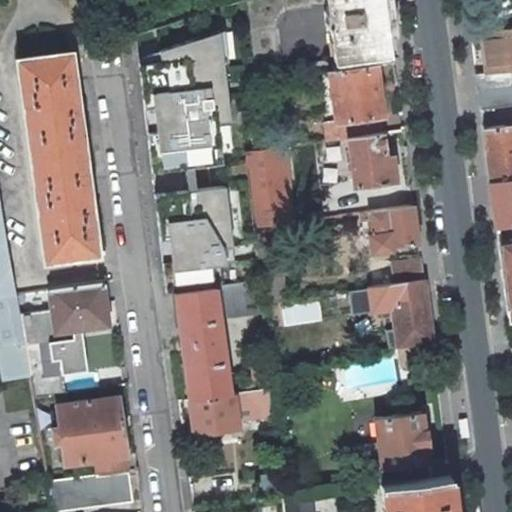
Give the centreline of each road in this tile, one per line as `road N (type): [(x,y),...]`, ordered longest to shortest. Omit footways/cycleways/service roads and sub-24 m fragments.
road 1 (residential): [(493,511),(426,0)]
road 2 (residential): [(169,511),(107,46)]
